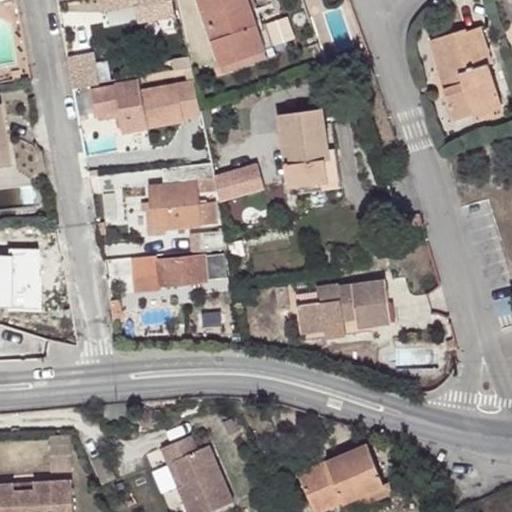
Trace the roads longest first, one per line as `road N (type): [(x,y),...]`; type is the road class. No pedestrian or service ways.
road 1 (residential): [(37,0),(100,379)]
road 2 (residential): [(373,4),(478,334)]
road 3 (residential): [(402,415),(378,399),(266,365),(131,366),(117,378)]
road 4 (residential): [(117,378),(133,387),(259,387),(370,417),(402,415)]
